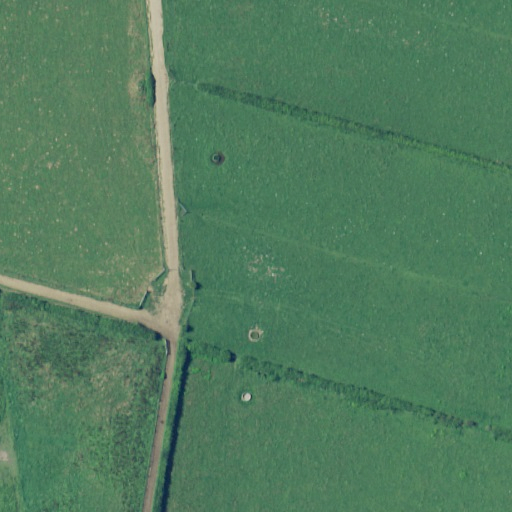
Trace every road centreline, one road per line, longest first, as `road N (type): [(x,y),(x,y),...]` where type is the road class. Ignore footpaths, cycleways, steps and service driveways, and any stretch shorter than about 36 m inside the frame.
road 1 (track): [(147,0),(168,295),(116,325),(0,287)]
road 2 (track): [(144,511),(170,353),(168,295)]
